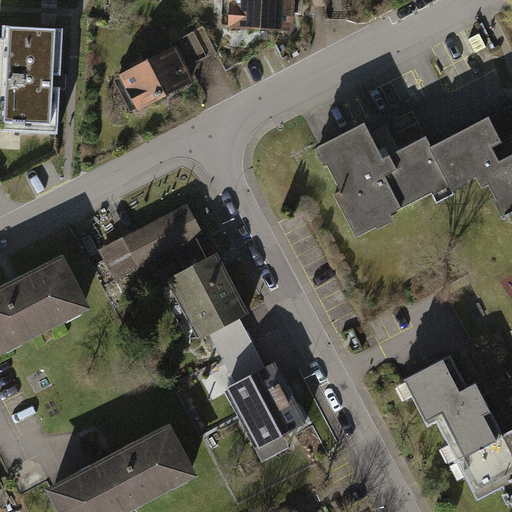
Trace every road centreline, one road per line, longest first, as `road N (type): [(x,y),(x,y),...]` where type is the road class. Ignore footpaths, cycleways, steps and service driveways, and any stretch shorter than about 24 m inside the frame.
road 1 (residential): [(209,131),(404,511)]
road 2 (residential): [(209,131),(466,0)]
road 3 (residential): [(0,239),(209,131)]
